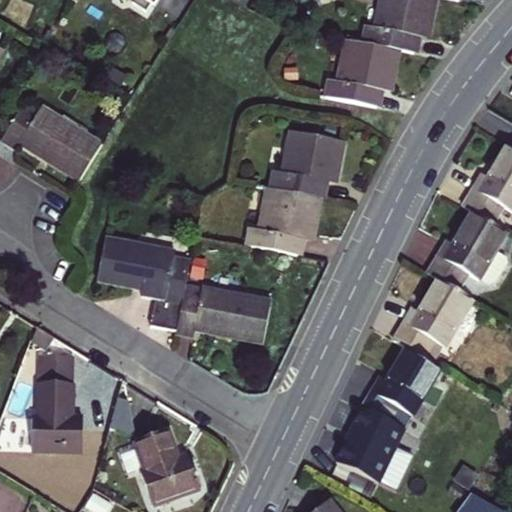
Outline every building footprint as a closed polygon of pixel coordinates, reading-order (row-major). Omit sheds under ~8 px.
[(133,0),(131,5),(145,14),(153,0),(133,0)] [(419,32),(431,34),(437,0),(381,0),(376,29),(367,27),(363,46),(400,53),(415,56),(419,32)] [(381,86),(393,89),(400,53),(363,46),(346,42),(339,83),(330,81),(326,99),(377,110),(381,86)] [(25,106),(2,143),(16,152),(17,153),(20,147),(24,141),(52,159),(49,165),(80,184),(103,147),(42,109),(39,115),(25,106)] [(322,201),(326,178),(338,180),(345,144),(291,133),(283,175),(274,173),(270,191),(322,201)] [(24,141),(20,147),(49,165),(52,159),(24,141)] [(511,213),(511,149),(508,147),(489,180),(483,176),(464,208),(473,214),(493,226),(504,208),(511,213)] [(303,235),(314,237),(322,201),(270,191),(267,190),(259,232),(250,230),(247,248),(298,257),(303,235)] [(495,253),(507,234),(493,226),(473,214),(454,247),(448,243),(428,275),(439,282),(458,293),(469,276),(479,282),(480,280),(489,285),(497,285),(508,266),(505,259),(495,253)] [(176,254),(106,240),(98,283),(133,289),(134,283),(144,285),(141,298),(155,301),(150,328),(177,333),(186,287),(190,263),(175,260),(176,254)] [(445,350),(473,301),(458,293),(439,282),(420,314),(413,310),(394,343),(407,350),(433,366),(443,349),(445,350)] [(177,333),(176,336),(194,340),(196,333),(197,327),(230,333),(229,339),(264,346),(272,303),(186,287),(177,333)] [(57,340),(36,327),(32,339),(50,350),(57,340)] [(197,327),(196,333),(229,339),(230,333),(197,327)] [(405,431),(441,370),(433,366),(407,350),(388,383),(381,379),(363,410),(405,431)] [(73,419),(74,359),(39,358),(38,418),(33,418),(33,453),(83,454),(83,431),(73,431),(73,419)] [(130,404),(120,400),(111,431),(135,438),(130,404)] [(405,431),(363,410),(354,429),(357,431),(350,445),(347,443),(337,464),(381,484),(406,431),(405,431)] [(84,419),(73,419),(73,431),(83,431),(84,419)] [(179,462),(168,432),(135,444),(146,474),(141,475),(152,508),(200,491),(192,469),(183,473),(179,462)] [(183,473),(192,469),(189,458),(179,462),(183,473)] [(336,511),(329,503),(316,511),(336,511)]
